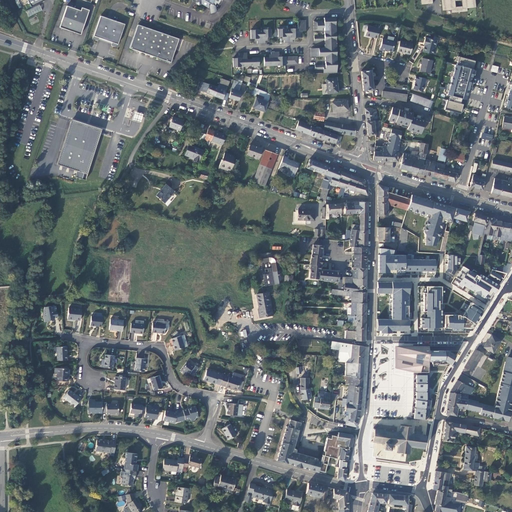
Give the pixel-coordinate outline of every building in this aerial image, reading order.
[(451,10),(451,13),(467,12),(467,9),(476,8),(475,0),(440,0),(442,11),(451,10)] [(28,17),(42,10),(39,4),(26,11),(28,17)] [(66,5),(59,27),(80,34),(89,9),(81,7),(80,10),(66,5)] [(100,15),(92,39),(98,41),(99,38),(112,42),(111,45),(117,47),(125,24),(100,15)] [(323,25),(322,21),(314,21),(314,31),(323,31),(323,27),(324,27),(325,37),(325,41),(325,48),(311,49),(311,57),(325,57),(326,65),(326,70),(324,70),(324,73),(337,73),(336,18),(324,18),(324,25),(323,25)] [(278,29),(278,37),(282,37),(284,37),(284,40),(285,43),(293,43),(293,40),(293,38),(295,38),(303,37),(303,31),(306,31),(306,20),(298,21),(298,29),(278,29)] [(178,39),(137,25),(129,49),(135,51),(170,63),(178,39)] [(379,28),(367,26),(365,35),(376,38),(379,28)] [(257,39),(257,41),(257,43),(265,43),(265,41),(265,38),(267,38),(271,37),(271,29),(251,30),(251,39),(255,39),(257,39)] [(394,40),(382,37),(380,49),(384,50),(384,49),(392,50),(394,40)] [(436,41),(426,38),(424,45),(422,51),(433,54),(436,41)] [(412,43),(400,40),(397,51),(402,52),(402,51),(405,51),(404,52),(410,53),(412,43)] [(280,57),(279,55),(279,52),(271,53),(271,55),(272,57),(269,57),(265,57),(266,67),(286,66),(286,65),(298,65),(297,57),(282,57),(280,57)] [(254,59),(252,60),(247,59),(247,53),(239,53),(239,56),(239,58),(237,59),(231,59),(231,68),(247,67),(247,66),(254,66),(254,67),(261,67),(260,58),(254,58),(254,59)] [(444,109),(461,114),(464,104),(461,103),(462,99),(466,100),(475,68),(473,67),(475,59),(459,55),(457,64),(455,63),(447,95),(450,96),(449,100),(447,100),(444,109)] [(432,60),(422,58),(421,63),(419,71),(429,74),(432,60)] [(370,70),(361,71),(363,91),(372,90),(370,70)] [(426,79),(416,76),(415,80),(413,89),(423,91),(426,79)] [(337,93),(336,78),(325,79),(327,94),(337,93)] [(225,93),(228,84),(220,82),(217,88),(214,97),(222,100),(225,93)] [(201,92),(214,97),(217,88),(204,84),(201,92)] [(236,90),(231,89),(229,98),(238,101),(241,92),(236,90)] [(382,91),(381,97),(391,99),(406,102),(407,95),(382,91)] [(419,103),(421,97),(412,94),(410,100),(419,103)] [(433,101),(421,97),(419,103),(419,104),(431,108),(433,101)] [(253,108),(265,113),(268,103),(257,99),(253,108)] [(348,110),(347,101),(332,103),(334,112),(348,110)] [(397,122),(403,124),(404,124),(408,125),(407,127),(407,129),(410,130),(413,131),(416,132),(419,133),(423,134),(427,136),(429,130),(431,122),(415,117),(411,116),(407,114),(408,111),(405,110),(403,110),(400,109),(392,106),(388,119),(397,122)] [(372,107),(365,108),(367,121),(377,121),(376,108),(372,109),(372,107)] [(143,113),(134,111),(133,115),(132,119),(140,122),(143,113)] [(324,114),(314,112),(313,120),(323,121),(324,114)] [(183,120),(173,117),(170,126),(180,130),(183,120)] [(511,118),(504,117),(502,127),(511,129),(511,118)] [(379,133),(378,120),(377,121),(367,121),(368,135),(375,134),(375,136),(378,136),(379,133)] [(76,170),(87,174),(101,130),(70,121),(56,164),(76,170)] [(296,130),(315,137),(318,129),(299,121),(296,130)] [(334,124),(326,122),(325,129),(333,131),(334,124)] [(334,124),(333,131),(339,133),(356,136),(357,127),(334,124)] [(208,139),(211,140),(215,130),(209,128),(205,138),(207,138),(207,140),(208,140),(208,139)] [(382,151),(374,151),(373,160),(397,161),(398,149),(401,131),(400,131),(399,130),(391,128),(387,146),(382,146),(382,151)] [(315,137),(339,145),(342,137),(318,129),(315,137)] [(211,140),(222,144),(226,134),(215,130),(211,140)] [(419,157),(411,155),(410,158),(409,161),(410,161),(410,164),(408,170),(417,173),(420,164),(423,165),(427,144),(417,142),(420,143),(419,149),(420,150),(420,151),(415,151),(414,154),(419,156),(419,157)] [(262,148),(250,144),(246,154),(258,158),(262,148)] [(203,150),(188,145),(185,155),(194,158),(193,160),(199,162),(203,150)] [(464,158),(467,146),(460,145),(457,156),(464,158)] [(439,160),(444,161),(447,150),(441,148),(440,152),(441,152),(439,160)] [(265,149),(253,181),(264,185),(277,153),(265,149)] [(235,156),(225,152),(222,159),(221,159),(219,166),(229,170),(235,156)] [(409,161),(407,161),(409,154),(403,153),(399,168),(408,170),(410,164),(410,161),(409,161)] [(290,158),(284,156),(280,166),(290,170),(296,173),(300,163),(289,159),(290,158)] [(491,167),(511,172),(511,164),(495,160),(496,157),(494,157),(493,160),(492,160),(491,167)] [(445,164),(425,159),(424,165),(422,174),(432,177),(434,168),(443,170),(444,166),(445,164)] [(307,168),(316,171),(319,163),(310,160),(307,168)] [(317,172),(325,174),(328,166),(319,163),(316,171),(317,172)] [(325,193),(327,194),(328,188),(331,177),(337,179),(340,171),(328,166),(325,174),(325,175),(321,187),(323,188),(322,192),(325,193)] [(449,168),(444,166),(443,170),(434,168),(432,177),(447,180),(449,172),(450,172),(451,168),(449,168)] [(454,183),(458,170),(451,168),(450,172),(449,172),(447,180),(454,183)] [(87,174),(76,170),(74,176),(85,180),(87,174)] [(338,195),(343,197),(344,192),(345,189),(350,175),(340,171),(337,179),(331,177),(328,188),(331,188),(332,185),(335,187),(336,186),(340,187),(338,195)] [(479,177),(473,175),(470,187),(475,188),(476,188),(476,189),(482,190),(486,175),(482,174),(481,177),(479,177)] [(354,191),(366,196),(368,195),(368,186),(363,186),(365,181),(350,175),(345,189),(344,192),(352,195),(354,191)] [(494,178),(491,193),(511,197),(511,178),(508,178),(508,182),(494,178)] [(174,190),(165,183),(160,188),(161,189),(156,195),(159,197),(158,198),(159,199),(160,198),(164,202),(174,190)] [(446,206),(412,195),(410,200),(407,208),(412,210),(411,211),(428,216),(424,232),(425,234),(426,234),(425,245),(436,246),(444,220),(444,219),(444,218),(443,218),(444,215),(445,216),(445,215),(447,208),(447,207),(446,207),(446,206)] [(368,212),(368,199),(360,199),(360,201),(354,202),(354,205),(355,206),(355,213),(361,212),(368,212)] [(345,213),(355,213),(355,206),(354,205),(354,202),(351,202),(347,202),(344,202),(345,213)] [(328,204),(326,204),(326,208),(326,215),(329,215),(328,213),(341,212),(341,204),(328,204)] [(444,220),(452,222),(453,218),(454,214),(456,208),(446,205),(446,206),(446,207),(447,207),(447,208),(445,215),(445,216),(444,215),(443,218),(444,218),(444,219),(444,220)] [(453,218),(466,222),(469,212),(456,208),(454,214),(453,218)] [(315,210),(298,209),(298,220),(314,220),(315,210)] [(367,230),(368,212),(361,212),(360,222),(359,230),(364,230),(365,230),(367,230)] [(479,236),(483,237),(483,234),(486,225),(487,217),(475,214),(473,221),(474,222),(473,226),(473,227),(471,227),(470,230),(472,231),(472,232),(472,234),(473,234),(473,240),(478,240),(479,236)] [(486,239),(491,240),(491,239),(495,220),(487,217),(486,225),(483,234),(486,235),(486,239)] [(495,222),(496,220),(495,220),(491,239),(499,241),(501,232),(502,223),(495,222)] [(509,224),(502,223),(501,232),(510,233),(511,225),(509,224)] [(511,224),(511,225),(510,233),(501,232),(499,241),(501,241),(501,240),(511,241),(511,224)] [(390,242),(391,227),(378,227),(378,242),(390,242)] [(354,253),(353,264),(367,265),(367,253),(367,246),(367,230),(365,230),(364,230),(359,230),(351,229),(350,239),(349,245),(352,245),(352,253),(354,253)] [(312,260),(311,263),(319,264),(320,256),(321,256),(322,246),(312,245),(312,250),(313,250),(312,255),(311,255),(311,260),(312,260)] [(378,248),(378,256),(378,274),(389,274),(389,271),(405,271),(405,272),(436,272),(436,260),(405,260),(405,256),(394,256),(396,250),(378,248)] [(452,277),(456,270),(457,255),(448,255),(448,269),(445,273),(452,277)] [(264,259),(260,260),(265,286),(283,282),(280,266),(275,267),(273,264),(269,261),(264,259)] [(319,266),(319,264),(311,263),(311,264),(312,265),(311,269),(310,278),(319,279),(319,280),(324,281),(324,280),(333,281),(336,282),(337,272),(319,270),(320,266),(319,266)] [(321,269),(321,264),(319,264),(319,266),(320,266),(319,270),(337,272),(338,270),(321,269)] [(479,277),(462,266),(451,284),(485,305),(492,294),(493,295),(498,287),(496,285),(501,277),(491,271),(487,278),(481,274),(479,277)] [(341,284),(341,290),(366,292),(366,281),(367,268),(358,268),(358,270),(353,269),(353,277),(346,277),(346,284),(343,284),(341,284)] [(294,275),(286,274),(285,284),(293,285),(294,275)] [(409,283),(377,282),(377,294),(390,295),(390,320),(377,320),(377,332),(380,332),(380,335),(391,335),(391,332),(409,333),(409,283)] [(442,287),(421,287),(421,331),(442,331),(442,287)] [(351,296),(352,303),(366,303),(366,292),(341,290),(338,290),(332,289),(332,294),(351,296)] [(268,293),(257,295),(260,310),(258,311),(260,318),(267,317),(267,316),(273,315),(268,293)] [(348,310),(347,315),(351,315),(366,315),(366,303),(352,303),(352,311),(348,310)] [(460,315),(444,315),(445,332),(470,332),(483,310),(471,303),(463,316),(460,316),(460,315)] [(53,317),(58,317),(56,310),(55,305),(51,306),(44,307),(43,310),(43,312),(44,316),(42,316),(43,322),(50,320),(50,319),(53,319),(53,317)] [(81,309),(68,308),(67,319),(71,320),(71,319),(74,319),(74,320),(80,320),(81,309)] [(102,317),(90,316),(89,326),(101,327),(102,317)] [(123,321),(110,320),(109,330),(122,331),(123,321)] [(356,340),(365,341),(366,323),(357,323),(357,322),(351,321),(347,321),(347,323),(351,323),(351,325),(347,325),(347,330),(345,330),(345,338),(357,339),(356,340)] [(144,324),(131,323),(130,333),(143,334),(144,324)] [(165,324),(152,323),(151,332),(164,334),(165,324)] [(187,346),(184,335),(171,339),(174,350),(187,346)] [(500,341),(491,336),(484,348),(492,353),(500,341)] [(341,343),(339,361),(364,363),(365,346),(341,343)] [(66,360),(65,346),(56,347),(56,360),(66,360)] [(428,346),(395,347),(395,369),(413,373),(428,373),(428,362),(428,351),(428,346)] [(483,354),(475,350),(464,368),(472,372),(483,354)] [(428,351),(428,362),(432,362),(432,364),(433,364),(433,366),(449,366),(458,351),(428,351)] [(113,368),(114,356),(105,355),(104,359),(104,367),(113,368)] [(467,399),(466,409),(473,411),(479,412),(479,414),(507,421),(511,399),(511,357),(508,356),(508,358),(506,358),(505,362),(505,361),(494,406),(491,406),(491,408),(481,405),(482,403),(477,402),(477,401),(467,399)] [(146,358),(136,357),(135,370),(144,371),(146,358)] [(193,376),(194,374),(199,368),(197,367),(195,365),(194,366),(187,362),(180,371),(184,374),(185,373),(189,375),(190,373),(193,376)] [(346,362),(345,376),(350,377),(356,377),(356,376),(356,373),(364,374),(364,363),(346,362)] [(66,369),(54,368),(53,372),(57,373),(56,381),(67,382),(67,377),(66,377),(66,369)] [(216,382),(221,384),(224,375),(224,374),(219,372),(219,373),(207,370),(204,379),(216,383),(216,382)] [(242,375),(233,372),(232,377),(229,376),(229,377),(224,375),(221,384),(226,385),(226,386),(234,388),(234,389),(237,390),(238,387),(242,375)] [(162,388),(158,375),(150,378),(154,390),(162,388)] [(427,375),(414,375),(414,400),(412,419),(424,420),(427,398),(427,375)] [(126,377),(115,376),(114,389),(124,390),(126,377)] [(350,377),(350,385),(356,386),(356,387),(362,387),(363,376),(362,376),(356,376),(356,377),(350,377)] [(303,400),(312,398),(310,389),(309,389),(309,378),(301,378),(301,390),(303,400)] [(463,384),(457,380),(450,393),(459,394),(459,392),(471,394),(474,389),(463,384)] [(350,385),(348,400),(354,400),(354,403),(361,403),(362,387),(356,387),(356,386),(350,385)] [(80,399),(68,390),(62,398),(74,407),(80,399)] [(314,407),(328,409),(330,399),(330,394),(330,393),(320,392),(319,398),(315,397),(314,407)] [(448,401),(446,414),(456,415),(457,408),(457,407),(460,394),(459,394),(450,393),(448,401)] [(457,407),(466,409),(467,399),(468,395),(460,394),(457,407)] [(346,425),(357,428),(360,413),(361,403),(354,403),(354,400),(348,400),(343,399),(342,407),(346,408),(345,412),(346,412),(346,416),(347,416),(346,425)] [(89,414),(102,414),(102,403),(95,402),(95,401),(89,400),(89,414)] [(106,403),(102,403),(102,414),(106,414),(106,415),(118,415),(118,404),(106,404),(106,403)] [(243,405),(229,403),(228,415),(241,416),(243,405)] [(141,414),(145,414),(146,408),(146,407),(142,406),(142,405),(131,404),(130,413),(134,414),(141,415),(141,414)] [(191,409),(183,411),(185,421),(191,419),(192,422),(194,421),(196,418),(198,418),(195,407),(191,408),(191,409)] [(159,410),(146,408),(145,414),(144,418),(157,420),(159,410)] [(163,420),(172,423),(177,413),(165,411),(163,420)] [(175,423),(185,421),(183,411),(177,412),(177,413),(172,423),(174,424),(175,423)] [(299,430),(301,422),(290,419),(288,427),(286,426),(277,455),(278,456),(280,458),(281,459),(281,462),(295,466),(298,455),(291,453),(291,452),(297,429),(299,430)] [(445,422),(443,440),(453,442),(455,431),(478,435),(480,428),(454,423),(445,422)] [(235,436),(230,425),(221,429),(226,440),(235,436)] [(374,428),(373,428),(374,430),(373,440),(371,442),(372,442),(373,441),(383,443),(383,444),(384,444),(384,443),(385,443),(384,448),(390,449),(391,444),(398,445),(397,452),(409,453),(410,446),(424,448),(426,436),(421,435),(422,431),(416,431),(415,435),(411,434),(412,427),(400,425),(400,432),(393,432),(393,431),(392,431),(385,431),(386,430),(384,429),(384,431),(375,429),(374,428)] [(326,452),(325,456),(323,455),(322,462),(319,471),(326,473),(330,457),(330,456),(338,457),(337,459),(339,459),(339,460),(340,460),(337,479),(345,481),(347,479),(348,461),(350,450),(349,450),(350,447),(352,447),(354,438),(352,435),(339,433),(338,437),(332,435),(331,439),(327,438),(325,447),(324,451),(326,452)] [(110,452),(114,453),(116,440),(111,440),(111,441),(97,439),(95,450),(110,452)] [(484,474),(484,471),(478,470),(479,465),(479,463),(473,462),(475,448),(466,446),(463,469),(476,471),(475,478),(483,479),(489,480),(490,475),(484,474)] [(126,452),(123,468),(136,470),(137,465),(135,464),(137,453),(126,452)] [(189,459),(184,458),(183,466),(188,467),(188,464),(201,466),(202,457),(194,456),(194,455),(190,455),(189,459)] [(298,455),(295,466),(301,467),(304,457),(298,455)] [(177,467),(183,468),(183,466),(184,458),(178,457),(177,460),(164,458),(162,470),(176,471),(177,467)] [(322,462),(317,461),(314,460),(304,457),(301,467),(319,473),(319,471),(322,462)] [(136,475),(137,470),(136,470),(123,468),(121,468),(120,476),(122,476),(123,477),(122,484),(133,485),(134,478),(135,479),(135,475),(136,475)] [(449,480),(450,473),(436,470),(433,489),(438,490),(446,492),(447,491),(451,491),(452,487),(442,485),(443,479),(449,480)] [(221,478),(216,476),(214,485),(233,491),(236,480),(221,476),(221,478)] [(269,502),(272,490),(254,485),(255,484),(250,483),(245,501),(249,502),(251,496),(263,499),(263,501),(269,502)] [(323,486),(308,483),(305,494),(310,495),(310,496),(314,496),(314,495),(320,497),(323,486)] [(326,499),(328,486),(323,485),(323,486),(320,497),(320,498),(326,499)] [(187,503),(189,488),(178,487),(178,492),(177,496),(176,496),(175,502),(187,503)] [(339,502),(339,509),(348,508),(347,492),(345,490),(333,488),(333,501),(337,502),(337,498),(339,498),(339,502)] [(285,499),(287,500),(293,501),(292,508),(298,510),(302,492),(289,489),(287,489),(285,499)] [(451,493),(446,492),(438,490),(435,504),(437,505),(436,511),(440,511),(459,511),(461,505),(450,503),(451,493)] [(135,499),(134,493),(126,494),(127,499),(129,499),(130,502),(127,503),(128,505),(127,506),(124,507),(124,510),(125,511),(139,511),(142,511),(140,507),(142,506),(139,502),(137,503),(135,499)] [(385,504),(386,495),(371,493),(366,511),(375,511),(378,503),(385,504)] [(456,501),(462,503),(467,503),(468,495),(467,495),(458,494),(456,501)] [(403,505),(406,505),(407,496),(389,495),(388,506),(387,507),(393,507),(393,504),(403,505)]
